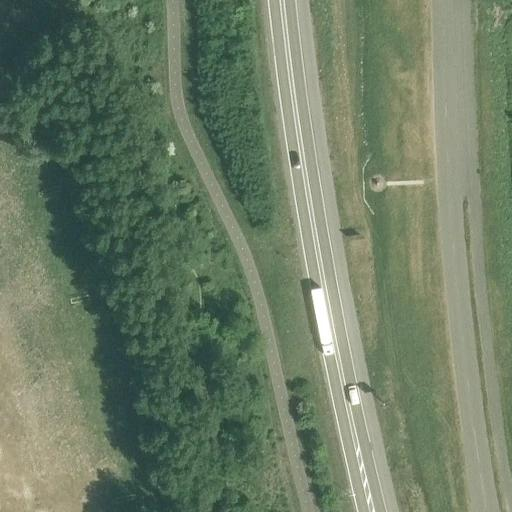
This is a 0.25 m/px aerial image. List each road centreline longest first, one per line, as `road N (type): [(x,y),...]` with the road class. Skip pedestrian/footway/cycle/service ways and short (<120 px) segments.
road 1 (primary): [(374,511),(308,212),(286,0)]
road 2 (unclassified): [(484,511),(447,199),(440,0)]
road 3 (track): [(174,50),(21,22)]
